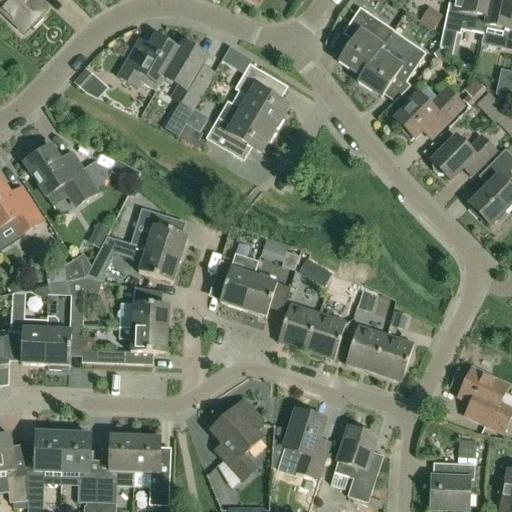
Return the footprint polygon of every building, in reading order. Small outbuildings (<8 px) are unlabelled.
[(40,17),(47,11),(35,0),(0,0),(0,10),(25,33),(31,27),(35,31),(44,21),(40,17)] [(451,6),(445,34),(457,37),(460,37),(461,34),(470,36),(471,30),(482,32),(482,31),(483,29),(489,0),(464,0),(463,8),(451,6)] [(511,0),(489,0),(483,29),(482,31),(494,34),(492,42),(491,48),(511,52),(511,26),(508,26),(511,5),(511,0)] [(358,85),(384,49),(389,41),(367,25),(371,18),(361,11),(343,37),(353,44),(339,65),(361,80),(358,85)] [(156,94),(183,45),(179,52),(156,39),(151,49),(140,42),(118,80),(137,91),(141,85),(156,94)] [(389,41),(384,49),(358,85),(381,101),(396,80),(406,86),(426,57),(415,49),(411,56),(389,41)] [(183,45),(156,94),(157,94),(165,80),(182,90),(175,103),(193,113),(214,76),(202,69),(207,59),(183,45)] [(86,71),(73,85),(86,96),(98,103),(108,90),(86,71)] [(241,95),(233,107),(242,112),(275,132),(288,109),(280,104),(268,98),(275,87),(247,71),(235,92),(241,95)] [(468,94),(462,100),(469,107),(485,90),(474,79),(464,90),(468,94)] [(431,142),(463,108),(445,91),(429,108),(418,97),(394,122),(415,142),(422,134),(431,142)] [(218,121),(206,143),(228,155),(235,141),(253,150),(261,155),(275,132),(242,112),(233,107),(228,104),(218,121)] [(186,127),(179,140),(202,152),(206,144),(200,141),(203,136),(186,127)] [(456,141),(432,165),(434,168),(432,170),(434,173),(438,178),(442,179),(444,177),(451,184),(462,173),(471,181),(497,155),(482,140),(469,153),(456,141)] [(74,210),(78,207),(99,194),(84,171),(72,178),(52,148),(26,165),(55,209),(68,201),(74,210)] [(511,159),(505,153),(484,174),(494,184),(489,190),(470,209),(490,228),(511,205),(511,194),(502,184),(511,173),(511,159)] [(140,177),(118,164),(111,175),(134,188),(140,177)] [(20,239),(44,223),(32,204),(20,211),(1,181),(0,181),(0,231),(11,225),(20,239)] [(148,251),(183,262),(190,239),(182,237),(168,232),(171,221),(143,212),(131,247),(148,253),(148,251)] [(175,286),(183,262),(148,251),(148,253),(131,247),(107,239),(101,251),(144,265),(141,275),(175,286)] [(295,272),(299,259),(287,255),(282,268),(295,272)] [(84,258),(76,263),(86,279),(91,270),(84,258)] [(221,268),(213,293),(224,297),(222,303),(221,306),(245,313),(256,279),(255,279),(259,265),(249,262),(245,276),(233,272),(221,268)] [(67,266),(46,268),(48,287),(71,283),(85,280),(86,279),(76,263),(67,268),(67,266)] [(91,270),(86,279),(101,284),(103,271),(91,269),(91,270)] [(85,280),(85,294),(99,296),(101,284),(86,279),(85,280)] [(256,279),(245,313),(268,321),(279,287),(256,279)] [(49,332),(48,369),(51,369),(51,373),(64,373),(64,369),(71,370),(72,370),(72,361),(73,352),(82,352),(83,339),(85,294),(85,280),(71,283),(71,298),(69,333),(59,332),(59,323),(55,319),(48,319),(48,323),(48,332),(49,332)] [(12,311),(25,311),(26,297),(24,297),(13,296),(12,296),(12,311)] [(120,314),(120,318),(122,321),(122,330),(170,332),(171,308),(135,306),(135,307),(123,306),(123,312),(120,314)] [(309,350),(319,317),(291,308),(279,346),(309,355),(310,351),(309,350)] [(310,351),(309,355),(336,364),(348,325),(319,317),(309,350),(310,351)] [(12,320),(11,334),(24,334),(23,366),(23,368),(48,369),(49,332),(48,332),(24,331),(25,322),(25,320),(12,320)] [(377,372),(388,338),(359,329),(347,367),(377,377),(379,373),(378,373),(378,372),(377,372)] [(83,339),(82,352),(84,352),(84,361),(83,365),(90,365),(95,365),(134,367),(134,356),(154,356),(169,357),(170,332),(122,330),(122,331),(119,331),(119,342),(133,343),(133,354),(97,353),(97,348),(96,344),(94,342),(93,341),(91,340),(83,339)] [(11,334),(0,336),(0,368),(9,367),(9,366),(11,334)] [(379,373),(377,377),(404,385),(416,347),(388,338),(377,372),(378,372),(378,373),(379,373)] [(475,424),(505,437),(511,420),(511,399),(505,397),(508,390),(472,373),(459,401),(470,405),(464,418),(475,424)] [(231,491),(241,484),(242,485),(255,472),(243,458),(262,441),(256,435),(262,430),(262,423),(245,404),(212,434),(233,457),(224,465),(216,472),(231,491)] [(331,445),(319,441),(325,422),(297,414),(285,451),(303,457),(298,475),(320,481),(331,445)] [(338,465),(331,488),(344,492),(348,480),(354,482),(348,500),(369,507),(377,484),(364,480),(378,439),(350,430),(338,465)] [(12,436),(0,437),(0,475),(7,475),(9,495),(10,505),(14,505),(29,504),(28,478),(18,480),(14,450),(12,436)] [(37,479),(28,478),(29,504),(30,510),(39,510),(39,504),(46,504),(47,488),(64,488),(64,475),(66,437),(38,436),(38,449),(37,479)] [(66,437),(64,475),(81,476),(80,489),(80,505),(87,506),(99,506),(100,481),(91,480),(92,464),(93,438),(66,437)] [(99,506),(99,511),(116,511),(116,507),(119,507),(119,490),(136,490),(138,440),(112,439),(111,481),(100,481),(99,506)] [(138,440),(136,490),(152,491),(152,508),(171,508),(172,486),(172,477),(162,477),(163,440),(138,440)] [(476,468),(458,468),(455,467),(455,483),(435,482),(433,511),(443,511),(469,511),(470,483),(475,483),(476,468)] [(511,511),(511,473),(509,473),(502,511),(511,511)]
